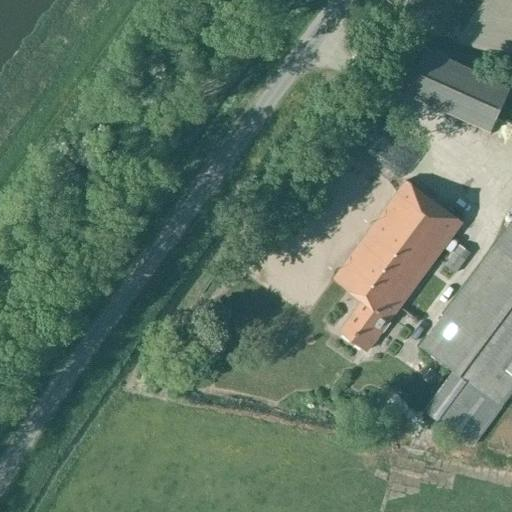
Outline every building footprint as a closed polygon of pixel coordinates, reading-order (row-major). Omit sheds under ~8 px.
[(405,94),(491,132),(511,88),(425,49),(405,94)] [(340,333),(366,354),(461,222),(406,183),(333,281),(362,302),(340,333)] [(511,394),(511,223),(420,349),(455,373),(427,413),(473,446),(511,394)] [(444,267),(455,275),(470,255),(459,246),(444,267)] [(436,390),(443,380),(432,373),(425,382),(436,390)]
